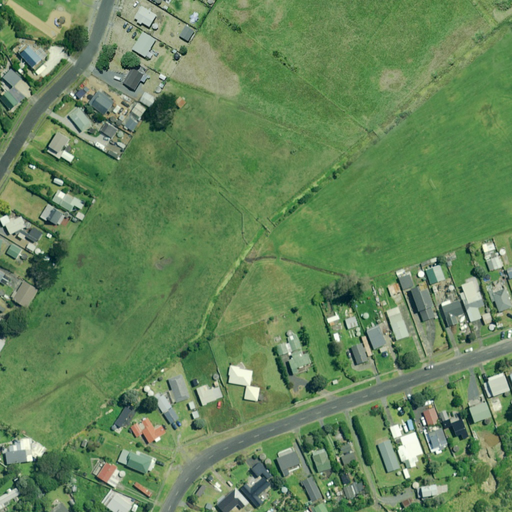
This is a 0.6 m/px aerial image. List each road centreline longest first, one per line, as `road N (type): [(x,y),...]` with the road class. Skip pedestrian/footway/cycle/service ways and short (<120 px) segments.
road 1 (residential): [(511,344),(226,448),(198,466),(167,511)]
road 2 (residential): [(0,169),(29,119),(86,57),(108,0)]
